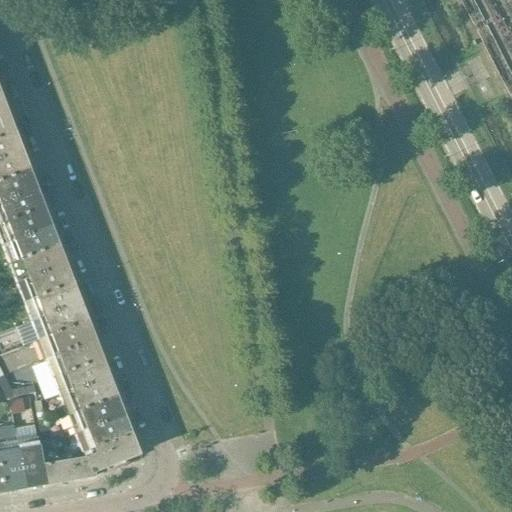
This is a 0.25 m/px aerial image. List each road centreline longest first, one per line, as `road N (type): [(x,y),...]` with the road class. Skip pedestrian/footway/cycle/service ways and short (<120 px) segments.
road 1 (residential): [(71,511),(145,499),(164,482),(161,446),(0,25)]
road 2 (secondary): [(511,248),(385,0)]
